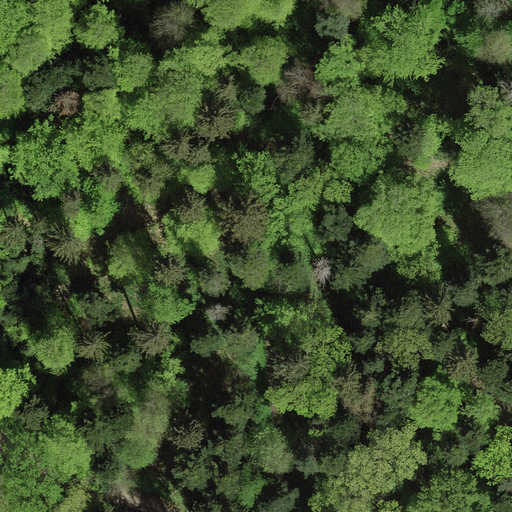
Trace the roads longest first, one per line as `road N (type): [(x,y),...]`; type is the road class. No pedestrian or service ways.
road 1 (track): [(292,511),(268,234),(287,105),(375,0)]
road 2 (track): [(184,511),(0,441)]
